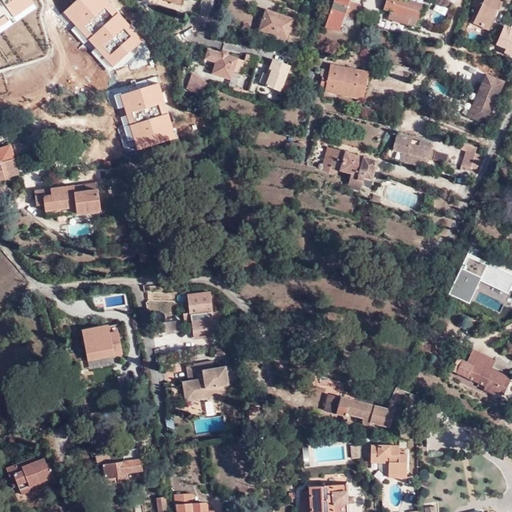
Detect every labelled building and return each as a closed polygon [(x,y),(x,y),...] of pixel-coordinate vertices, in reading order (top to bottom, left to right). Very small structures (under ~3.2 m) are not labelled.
[(330,10),(343,15),(344,14),(354,17),(359,4),(348,1),(346,6),(338,3),(338,0),(326,0),(324,7),(330,9),(330,10)] [(423,4),(408,0),(384,0),(382,9),(389,11),(387,18),(406,24),(406,23),(416,26),(418,19),(419,19),(423,4)] [(483,0),(474,21),(489,28),(496,15),(494,14),(497,8),(498,9),(502,1),(501,0),(483,0)] [(288,39),(295,20),(267,10),(260,30),(288,39)] [(328,14),(342,18),(343,15),(330,10),(328,14)] [(325,22),(340,26),(342,18),(328,14),(325,22)] [(511,29),(504,26),(497,43),(508,48),(505,53),(511,55),(511,29)] [(212,73),(230,79),(232,71),(240,73),(243,62),(243,61),(236,58),(236,57),(227,55),(227,51),(222,50),(219,53),(207,49),(204,58),(216,62),(212,73)] [(349,49),(348,57),(361,59),(362,52),(349,49)] [(243,62),(254,66),(256,56),(245,54),(243,61),(243,62)] [(262,85),(280,91),(280,90),(284,81),(290,66),(272,59),(267,70),(271,71),(269,75),(266,74),(263,83),(262,85)] [(365,99),(371,71),(331,63),(329,75),(323,74),(321,86),(327,87),(326,91),(365,99)] [(144,89),(160,88),(160,72),(143,72),(144,89)] [(190,78),(195,92),(199,94),(208,83),(193,72),(190,78)] [(478,90),(467,116),(485,124),(503,82),(485,74),(478,90)] [(280,90),(289,93),(292,84),(284,81),(280,90)] [(233,91),(246,95),(246,94),(248,90),(234,86),(233,91)] [(431,151),(432,146),(396,136),(392,149),(402,152),(399,159),(416,164),(427,161),(428,159),(432,160),(434,152),(431,151)] [(304,144),(287,142),(287,147),(293,148),(293,150),(303,151),(304,144)] [(466,151),(461,166),(475,171),(481,155),(474,153),(476,148),(462,143),(460,149),(466,151)] [(11,145),(0,147),(0,177),(5,176),(1,162),(15,159),(11,145)] [(330,168),(336,149),(328,146),(321,170),(334,174),(336,169),(330,168)] [(378,161),(336,149),(330,168),(336,169),(351,174),(350,177),(363,181),(364,178),(372,180),(378,161)] [(436,152),(435,163),(447,164),(447,153),(436,152)] [(19,172),(15,159),(1,162),(5,176),(19,172)] [(99,181),(84,182),(85,189),(99,188),(99,181)] [(85,189),(84,182),(36,187),(38,202),(46,201),(47,207),(77,204),(78,211),(101,209),(99,188),(85,189)] [(489,205),(479,201),(473,213),(484,218),(489,205)] [(77,204),(47,207),(48,214),(78,211),(77,204)] [(509,295),(511,287),(511,271),(469,251),(449,293),(470,303),(480,281),(509,295)] [(214,316),(211,292),(189,294),(191,312),(185,313),(186,319),(214,316)] [(82,328),(86,352),(96,351),(97,354),(114,351),(122,350),(117,323),(82,328)] [(249,350),(245,327),(232,329),(236,352),(249,350)] [(96,351),(86,352),(88,361),(115,356),(114,351),(97,354),(96,351)] [(387,365),(390,356),(376,351),(373,360),(387,365)] [(472,352),(468,362),(461,375),(479,383),(486,386),(484,390),(494,395),(496,391),(504,395),(511,379),(511,378),(493,369),(496,363),(472,352)] [(461,375),(468,362),(458,358),(452,371),(461,375)] [(183,381),(186,398),(196,397),(197,401),(220,396),(219,393),(230,391),(229,385),(230,385),(227,367),(215,368),(214,361),(186,366),(189,380),(183,381)] [(171,379),(187,378),(186,367),(170,368),(171,379)] [(390,425),(394,410),(333,394),(329,411),(345,415),(346,413),(363,418),(363,422),(366,425),(369,425),(370,423),(371,420),(390,425)] [(267,423),(267,411),(250,411),(250,423),(267,423)] [(175,429),(172,416),(166,417),(169,429),(175,429)] [(350,458),(361,458),(361,443),(350,443),(350,458)] [(370,460),(377,460),(388,461),(387,475),(398,476),(398,473),(405,473),(406,453),(405,453),(406,448),(398,448),(398,445),(371,443),(370,460)] [(96,457),(97,464),(105,463),(108,485),(118,483),(117,477),(127,476),(126,472),(143,470),(141,458),(139,458),(137,447),(135,448),(132,445),(128,446),(126,449),(123,450),(124,458),(111,460),(110,454),(96,457)] [(45,456),(37,459),(30,462),(29,459),(8,466),(14,484),(19,483),(22,492),(33,488),(32,484),(55,475),(50,462),(47,463),(45,456)] [(388,461),(377,460),(377,467),(387,475),(388,461)] [(57,479),(55,475),(32,484),(33,488),(57,479)] [(300,511),(346,511),(345,484),(307,486),(307,490),(301,490),(302,500),(301,500),(300,511)] [(192,504),(192,496),(176,496),(178,511),(207,511),(208,506),(205,504),(192,504)] [(166,511),(165,497),(157,498),(158,511),(166,511)]
